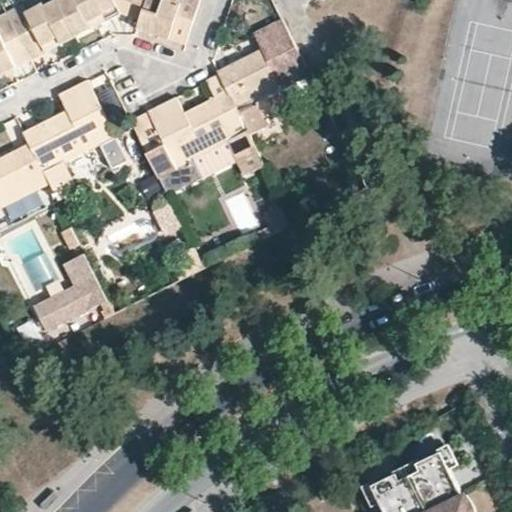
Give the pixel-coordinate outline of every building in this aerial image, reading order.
[(120,15),(141,21),(148,0),(61,0),(58,2),(76,38),(101,25),(120,15)] [(155,36),(185,46),(193,23),(200,0),(148,0),(141,21),(138,31),(155,36)] [(76,38),(58,2),(45,8),(43,5),(27,13),(23,8),(8,15),(31,60),(53,49),(76,38)] [(0,75),(10,71),(31,60),(8,15),(0,18),(0,75)] [(310,76),(282,21),(254,36),(261,51),(264,56),(256,60),(254,55),(219,72),(221,76),(229,93),(239,112),(249,132),(250,134),(268,125),(256,103),(285,88),(310,76)] [(256,60),(264,56),(261,51),(257,53),(254,55),(256,60)] [(310,76),(285,88),(291,100),(316,88),(310,76)] [(117,137),(89,82),(61,96),(68,111),(63,114),(24,134),(28,140),(50,185),(59,201),(79,192),(65,163),(117,137)] [(265,165),(250,134),(249,132),(239,112),(229,93),(192,112),(187,115),(178,98),(149,113),(165,144),(147,153),(169,196),(204,178),(194,160),(228,143),(237,161),(245,175),(265,165)] [(0,210),(50,185),(28,140),(0,154),(0,210)] [(237,161),(228,143),(194,160),(204,178),(237,161)] [(156,178),(141,182),(146,200),(161,196),(156,178)] [(290,225),(280,204),(264,212),(271,226),(242,239),(247,249),(291,227),(290,225)] [(73,229),(63,235),(71,250),(82,245),(73,229)] [(194,275),(206,269),(195,248),(183,254),(189,264),(194,275)] [(65,262),(75,284),(36,304),(50,329),(109,298),(86,252),(65,262)] [(182,281),(194,275),(189,264),(175,270),(182,281)] [(472,511),(467,501),(461,504),(457,495),(463,492),(441,447),(416,459),(420,465),(399,475),(396,468),(371,480),(387,511),(472,511)]
